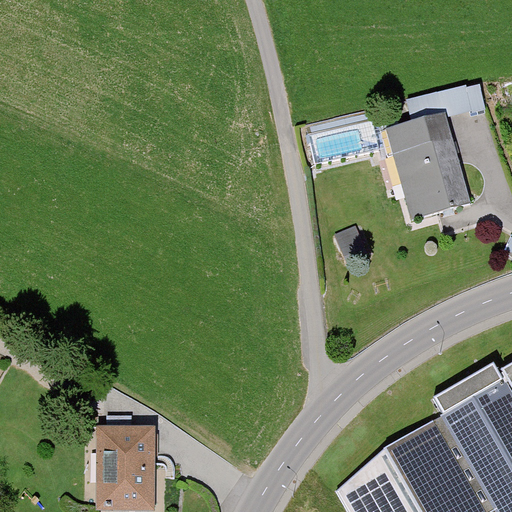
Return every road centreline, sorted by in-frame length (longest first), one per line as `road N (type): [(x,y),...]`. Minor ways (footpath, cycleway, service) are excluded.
road 1 (unclassified): [(335,400),(319,363),(297,193),(254,0)]
road 2 (tertiary): [(335,400),(404,343),(511,293)]
road 3 (tertiary): [(253,511),(335,400)]
